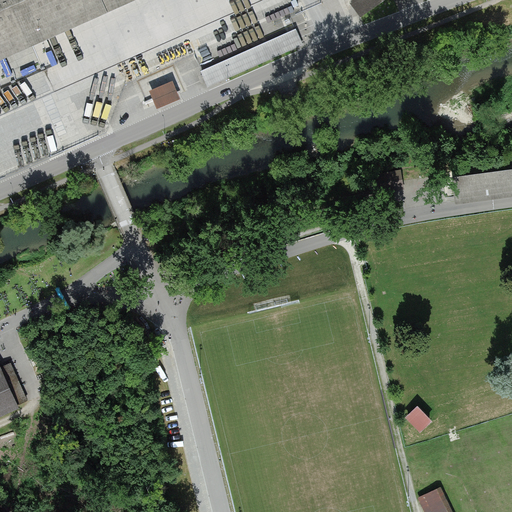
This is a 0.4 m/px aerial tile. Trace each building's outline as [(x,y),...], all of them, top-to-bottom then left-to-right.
[(0,0),(0,60),(131,0),(353,0),(351,2),(361,16),(383,0),(0,0)] [(204,46),(210,60),(259,41),(247,11),(242,13),(236,0),(233,0),(215,8),(220,20),(214,23),(221,39),(204,46)] [(168,30),(177,27),(175,19),(165,22),(168,30)] [(295,31),(202,73),(208,87),(302,45),(295,31)] [(172,82),(149,91),(156,109),(179,100),(172,82)] [(404,177),(364,186),(366,199),(406,190),(404,177)] [(348,201),(324,206),(327,219),(351,214),(348,201)] [(0,411),(19,403),(17,399),(26,395),(10,359),(1,363),(0,360),(0,411)] [(415,407),(406,418),(418,428),(427,418),(415,407)] [(417,498),(424,511),(450,511),(438,487),(417,498)]
